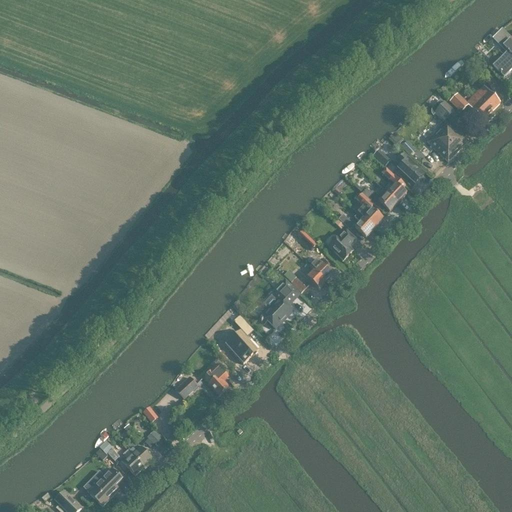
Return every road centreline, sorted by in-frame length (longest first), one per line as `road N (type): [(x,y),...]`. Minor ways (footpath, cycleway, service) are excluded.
road 1 (unclassified): [(0,444),(108,347),(278,156),(457,0)]
road 2 (unclassified): [(121,511),(511,103)]
